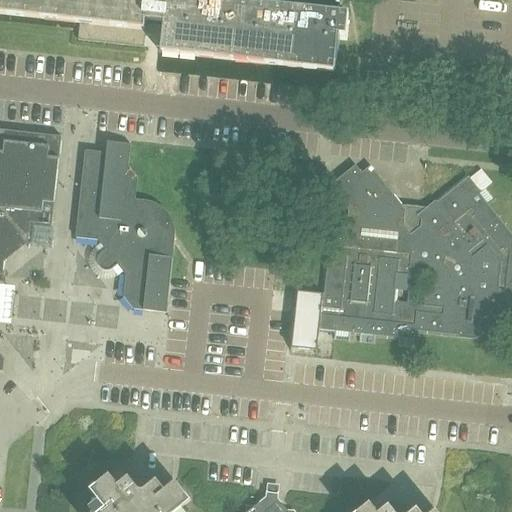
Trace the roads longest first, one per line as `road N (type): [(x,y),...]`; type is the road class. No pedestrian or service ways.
road 1 (residential): [(511,146),(0,90)]
road 2 (residential): [(511,421),(83,373)]
